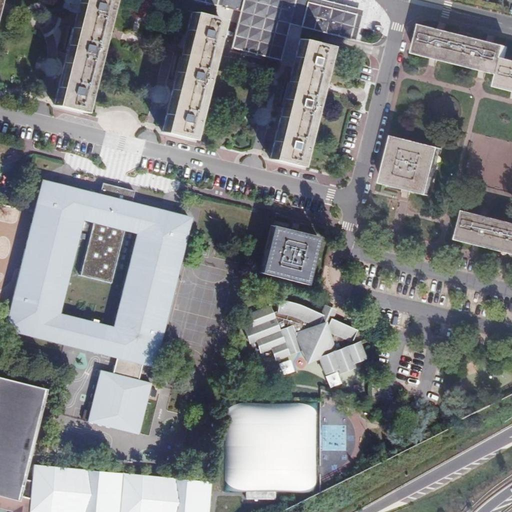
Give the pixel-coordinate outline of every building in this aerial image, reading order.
[(83,112),(109,0),(80,0),(55,105),(83,112)] [(215,0),(214,4),(229,8),(230,0),(215,0)] [(288,32),(290,23),(295,0),(230,0),(229,8),(242,11),(232,49),(280,61),(288,32)] [(295,0),(290,23),(302,26),(308,2),(302,1),(299,0),(295,0)] [(329,7),(308,2),(302,26),(349,38),(355,14),(329,7)] [(162,133),(192,140),(221,21),(192,14),(162,133)] [(511,60),(504,59),(506,49),(422,28),(416,54),(432,59),(482,71),(501,75),(498,89),(511,92),(511,60)] [(270,159),(300,166),(332,47),(300,39),(270,159)] [(405,191),(429,197),(441,149),(395,137),(382,185),(403,190),(405,191)] [(138,434),(151,383),(138,380),(142,363),(151,365),(189,217),(42,182),(4,330),(117,357),(113,374),(99,370),(86,421),(138,434)] [(511,223),(484,217),(466,212),(460,240),(511,252),(511,223)] [(261,269),(307,280),(318,233),(272,222),(261,269)] [(280,329),(267,306),(248,315),(251,326),(241,329),(247,347),(255,344),(260,355),(269,351),(274,362),(300,353),(307,367),(317,362),(322,376),(335,371),(336,376),(355,370),(354,365),(365,362),(359,343),(336,352),(329,334),(348,342),(353,331),(332,322),(336,311),(324,305),(322,315),(278,301),(278,314),(314,326),(296,331),(293,325),(280,329)] [(292,374),(287,362),(276,366),(280,377),(292,374)] [(0,491),(19,496),(45,395),(0,382),(0,491)] [(245,491),(245,500),(275,500),(275,491),(315,491),(316,405),(226,403),(224,490),(245,491)] [(37,467),(33,467),(27,511),(209,511),(212,483),(205,483),(37,467)]
